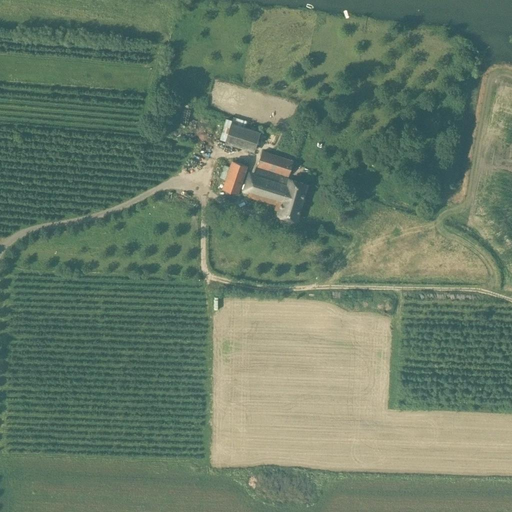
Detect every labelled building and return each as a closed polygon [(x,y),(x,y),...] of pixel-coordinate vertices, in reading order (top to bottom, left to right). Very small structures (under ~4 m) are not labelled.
[(225,143),(254,152),(260,131),(231,122),(231,120),(226,118),(220,139),(225,141),(225,143)] [(257,167),(288,176),(293,161),(262,151),(257,167)] [(232,160),(222,189),(238,194),(247,165),(232,160)] [(249,199),(278,207),(276,215),(280,216),(297,221),(307,185),(257,171),(249,199)] [(343,189),(350,191),(352,184),(345,182),(343,189)]
